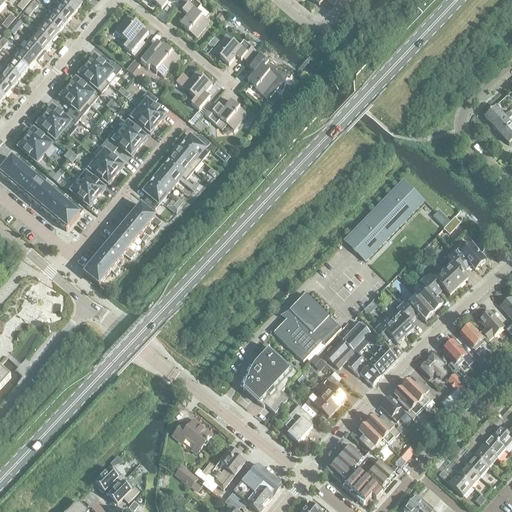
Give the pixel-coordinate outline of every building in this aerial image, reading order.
[(75,15),(83,5),(76,0),(67,0),(63,5),(75,15)] [(170,0),(180,8),(186,0),(148,0),(161,11),(170,0)] [(186,0),(180,8),(184,11),(182,13),(187,18),(180,26),(196,40),(210,24),(205,19),(208,14),(201,8),(201,7),(197,3),(199,0),(186,0)] [(17,8),(22,12),(27,6),(22,2),(17,8)] [(29,8),(34,12),(38,7),(33,3),(29,8)] [(55,14),(67,24),(75,15),(63,5),(55,14)] [(29,18),(34,12),(29,8),(24,14),(29,18)] [(60,33),(67,24),(55,14),(48,23),(60,33)] [(7,20),(12,25),(16,19),(11,15),(7,20)] [(115,33),(128,44),(123,50),(132,56),(136,51),(143,43),(138,39),(145,31),(129,17),(115,33)] [(2,26),(7,30),(12,25),(7,20),(2,26)] [(18,21),(14,26),(19,30),(23,25),(18,21)] [(52,43),(60,33),(48,23),(40,33),(52,43)] [(14,26),(9,32),(14,36),(19,30),(14,26)] [(52,43),(40,33),(38,31),(31,40),(45,52),(52,43)] [(243,60),(247,64),(256,53),(244,43),(239,48),(226,37),(213,53),(229,67),(236,58),(241,62),(243,60)] [(208,46),(212,50),(219,42),(214,38),(208,46)] [(29,46),(25,51),(37,61),(39,63),(43,57),(41,56),(45,52),(31,40),(27,45),(29,46)] [(180,60),(164,46),(156,55),(152,51),(140,64),(149,70),(151,68),(156,72),(158,69),(166,76),(180,60)] [(21,55),(17,60),(29,70),(37,61),(25,51),(23,50),(19,54),(21,55)] [(256,53),(247,64),(251,68),(250,70),(255,74),(248,82),(264,96),(263,97),(268,101),(277,90),(282,92),(287,77),(273,72),(274,68),(269,63),(261,57),(261,56),(257,53),(257,52),(256,53)] [(5,67),(6,67),(21,80),(29,70),(17,60),(17,61),(13,57),(5,67)] [(95,58),(87,67),(106,83),(109,86),(117,77),(121,71),(111,63),(107,68),(95,58)] [(126,72),(139,82),(144,76),(138,72),(141,68),(134,63),(126,72)] [(6,67),(0,74),(0,77),(2,79),(14,89),(21,80),(6,67)] [(109,86),(106,83),(87,67),(79,76),(102,95),(109,86)] [(183,76),(176,84),(196,100),(191,106),(199,113),(210,100),(205,95),(212,87),(196,73),(189,81),(183,76)] [(0,93),(6,98),(14,89),(2,79),(0,80),(0,93)] [(76,80),(68,90),(91,108),(98,99),(76,80)] [(73,109),(69,114),(79,122),(91,108),(68,90),(61,99),(73,109)] [(142,99),(136,108),(139,111),(158,126),(166,117),(160,112),(155,108),(154,108),(153,107),(158,102),(148,93),(142,99)] [(213,105),(204,116),(216,127),(221,121),(234,132),(247,116),(226,98),(217,109),(213,105)] [(485,118),(493,127),(504,117),(496,107),(485,118)] [(53,108),(45,118),(63,133),(71,124),(75,128),(79,122),(69,114),(65,119),(53,108)] [(158,126),(139,111),(132,120),(139,126),(145,131),(150,135),(158,126)] [(493,127),(501,136),(511,126),(511,125),(508,121),(511,117),(511,115),(509,112),(504,117),(493,127)] [(63,133),(45,118),(37,127),(56,142),(63,133)] [(206,129),(198,122),(194,128),(202,135),(206,129)] [(128,124),(121,133),(139,149),(147,140),(141,135),(136,130),(128,124)] [(511,126),(501,136),(510,145),(511,143),(511,126)] [(34,131),(26,140),(44,156),(52,146),(34,131)] [(109,139),(105,144),(115,152),(119,148),(120,149),(126,154),(131,158),(139,149),(121,133),(113,142),(112,141),(109,139)] [(186,144),(183,147),(201,163),(209,153),(205,150),(209,145),(200,137),(196,142),(193,140),(194,140),(189,136),(184,142),(186,144)] [(44,156),(26,140),(18,149),(37,165),(44,156)] [(105,153),(97,161),(116,177),(123,167),(118,163),(112,158),(111,157),(115,152),(105,144),(100,149),(103,151),(105,153)] [(177,150),(173,155),(194,172),(201,163),(183,147),(179,151),(177,150)] [(0,174),(0,177),(32,204),(50,183),(47,181),(43,186),(31,176),(35,170),(32,168),(28,173),(15,163),(20,158),(16,155),(12,160),(0,174)] [(170,162),(167,166),(182,178),(182,179),(185,182),(194,172),(173,155),(168,160),(170,162)] [(116,177),(97,161),(90,171),(97,177),(103,182),(103,181),(108,186),(116,177)] [(162,168),(158,173),(175,188),(182,179),(182,178),(167,166),(164,170),(162,168)] [(82,171),(75,181),(97,199),(105,190),(99,186),(99,185),(94,181),(82,171)] [(155,180),(152,184),(167,197),(175,188),(158,173),(153,179),(155,180)] [(56,176),(52,180),(56,183),(61,177),(58,174),(56,176)] [(97,199),(75,181),(67,190),(78,199),(84,204),(89,208),(97,199)] [(403,182),(345,242),(365,262),(424,202),(403,182)] [(50,183),(32,204),(66,232),(84,211),(81,209),(76,214),(69,207),(64,203),(68,198),(65,196),(61,201),(49,191),(53,186),(50,183)] [(167,197),(152,184),(149,188),(147,186),(142,192),(147,196),(149,198),(145,203),(155,211),(167,197)] [(139,206),(111,240),(133,258),(135,255),(130,250),(153,223),(159,228),(161,224),(139,206)] [(451,233),(459,224),(454,219),(446,228),(451,233)] [(449,252),(452,255),(467,271),(471,267),(475,271),(486,262),(476,251),(478,249),(466,236),(449,252)] [(133,258),(111,240),(83,273),(105,292),(108,288),(102,283),(124,256),(130,261),(133,258)] [(445,274),(459,289),(468,281),(463,275),(467,271),(452,255),(447,260),(453,266),(445,274)] [(431,275),(426,279),(440,295),(445,291),(451,297),(459,289),(445,274),(441,270),(433,278),(431,275)] [(436,299),(440,295),(426,279),(420,285),(418,283),(410,290),(413,294),(415,295),(434,316),(444,307),(436,299)] [(407,303),(402,307),(414,320),(418,316),(426,324),(434,316),(415,295),(413,294),(407,302),(407,303)] [(304,363),(323,344),(326,347),(342,331),(335,325),(336,325),(306,296),(290,313),(293,316),(274,335),(304,363)] [(511,298),(511,299),(501,309),(511,321),(511,323),(509,326),(511,327),(511,328),(511,298)] [(393,323),(406,338),(415,330),(411,326),(415,322),(414,320),(402,307),(397,311),(401,316),(393,323)] [(489,343),(490,343),(494,339),(494,338),(505,328),(491,313),(480,323),(486,330),(481,334),(488,340),(489,343)] [(406,338),(393,323),(393,324),(391,322),(383,329),(381,327),(376,331),(388,344),(392,340),(398,346),(406,338)] [(360,325),(327,359),(333,365),(339,371),(345,364),(355,354),(354,353),(360,346),(371,335),(360,325)] [(488,340),(481,334),(479,336),(471,326),(461,335),(475,352),(488,340)] [(458,367),(463,362),(469,368),(475,362),(470,357),(468,354),(466,356),(453,342),(443,351),(453,362),(458,367)] [(384,349),(368,366),(381,378),(397,360),(384,349)] [(289,400),(283,394),(287,389),(300,375),(292,367),(290,370),(271,353),(260,365),(266,370),(248,390),(276,415),(289,400)] [(470,357),(475,362),(481,369),(486,365),(474,353),(470,357)] [(355,354),(345,364),(348,367),(354,373),(363,362),(355,354)] [(440,379),(444,376),(439,371),(444,367),(433,356),(419,370),(430,380),(436,375),(440,379)] [(363,362),(354,373),(359,378),(361,376),(364,379),(373,388),(380,380),(381,378),(380,378),(381,378),(368,366),(367,365),(365,364),(363,362)] [(453,362),(448,367),(455,376),(460,380),(461,382),(467,377),(458,367),(453,362)] [(0,389),(11,378),(0,367),(0,389)] [(343,387),(339,384),(342,381),(335,374),(324,386),(328,390),(323,396),(338,410),(347,400),(338,392),(343,387)] [(471,391),(468,388),(459,380),(460,380),(455,376),(448,383),(455,390),(456,389),(458,391),(458,390),(462,394),(463,393),(466,396),(471,391)] [(424,411),(436,399),(419,382),(414,386),(410,382),(409,384),(407,384),(404,386),(404,388),(403,390),(424,411)] [(397,396),(395,397),(399,402),(398,404),(400,406),(399,407),(407,415),(413,422),(424,411),(403,390),(401,391),(399,391),(397,394),(397,396)] [(302,409),(313,419),(320,411),(329,420),(338,410),(323,396),(317,402),(313,397),(311,399),(309,397),(304,402),(306,403),(304,405),(305,406),(302,409)] [(401,420),(407,415),(399,407),(390,399),(387,403),(385,402),(381,406),(381,408),(392,419),(392,418),(398,423),(401,420)] [(313,419),(302,409),(299,407),(298,408),(297,406),(293,410),(295,412),(288,418),(291,421),(285,427),(290,432),(288,435),(298,445),(313,429),(308,424),(313,419)] [(511,440),(511,429),(510,432),(493,417),(490,420),(511,440)] [(367,426),(389,447),(401,435),(384,418),(379,423),(375,418),(373,420),(371,420),(369,422),(369,424),(367,426)] [(506,452),(511,445),(511,440),(490,420),(486,424),(497,433),(492,439),(506,452)] [(187,438),(196,445),(191,453),(196,457),(202,449),(207,443),(208,443),(210,441),(209,441),(212,437),(194,423),(188,430),(183,426),(174,437),(183,444),(187,438)] [(360,442),(370,453),(376,459),(389,447),(367,426),(366,428),(364,428),(361,430),(361,432),(360,434),(364,438),(360,442)] [(498,461),(506,452),(492,439),(487,445),(476,435),(473,439),(498,461)] [(475,458),(489,471),(498,461),(473,439),(470,442),(480,452),(475,458)] [(377,502),(383,495),(381,493),(396,476),(376,459),(370,453),(363,461),(350,449),(331,470),(347,484),(344,487),(366,506),(373,499),(377,502)] [(203,487),(210,493),(239,457),(231,451),(216,470),(210,465),(203,474),(199,471),(195,476),(205,484),(203,487)] [(481,480),(489,471),(475,458),(470,464),(459,454),(456,458),(481,480)] [(239,457),(210,493),(212,495),(218,487),(224,492),(245,465),(240,461),(242,459),(239,457)] [(456,458),(453,461),(464,471),(458,477),(472,490),(481,480),(456,458)] [(243,511),(249,506),(256,511),(262,511),(281,489),(280,488),(282,485),(258,465),(230,498),(229,500),(243,511)] [(100,480),(96,485),(100,489),(98,491),(102,495),(104,493),(105,494),(111,488),(115,492),(126,481),(127,480),(122,476),(121,476),(113,468),(110,471),(109,471),(105,475),(106,476),(101,481),(100,480)] [(183,468),(174,477),(191,490),(199,481),(183,468)] [(449,486),(464,499),(472,490),(458,477),(454,482),(443,473),(440,477),(450,486),(449,486)] [(113,493),(109,497),(113,501),(111,503),(115,507),(117,505),(118,507),(124,501),(128,505),(139,493),(135,489),(134,489),(126,481),(115,492),(114,493),(113,493)] [(404,511),(422,511),(427,507),(420,502),(430,491),(426,488),(417,499),(416,498),(404,511)] [(422,511),(438,511),(445,505),(441,502),(432,511),(431,511),(427,507),(422,511)] [(73,508),(69,511),(87,511),(78,503),(73,508)] [(129,510),(132,511),(134,511),(139,507),(134,503),(129,509),(129,510)]
